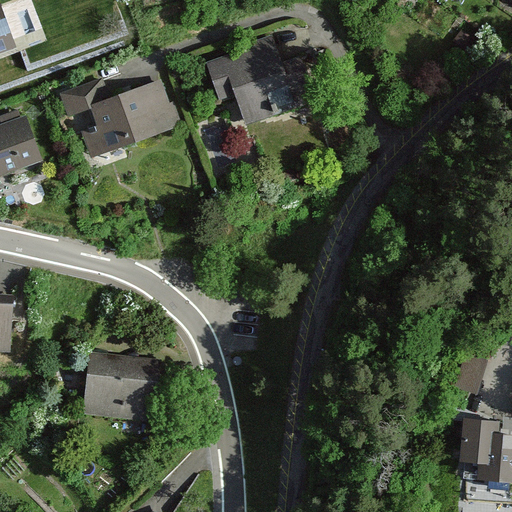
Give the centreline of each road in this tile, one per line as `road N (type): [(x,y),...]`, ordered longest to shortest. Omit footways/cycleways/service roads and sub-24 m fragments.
road 1 (tertiary): [(511,69),(425,139),(365,207),(332,278),(311,365),(298,511)]
road 2 (residential): [(0,238),(106,260),(183,307),(218,377),(233,511)]
